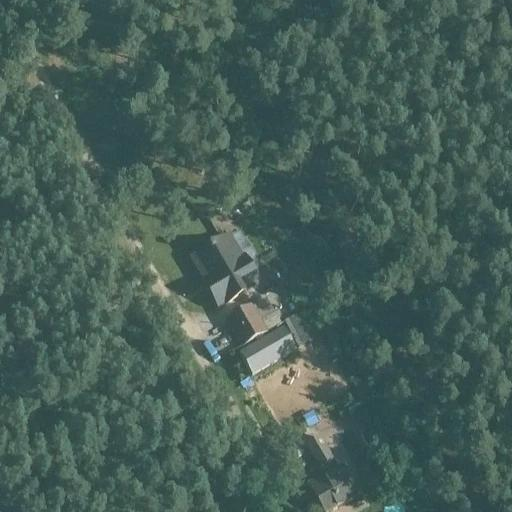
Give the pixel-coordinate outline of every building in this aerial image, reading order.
[(234,254),(206,271),(224,302),(219,305),(228,319),(266,297),(257,282),(252,285),(234,254)] [(268,303),(258,309),(271,334),(286,326),(268,303)] [(176,311),(182,327),(193,323),(187,307),(176,311)] [(264,334),(251,311),(232,323),(245,346),(264,334)] [(284,331),(239,356),(252,378),(296,353),(284,331)] [(370,434),(358,440),(364,451),(376,444),(370,434)] [(310,473),(316,483),(309,487),(323,511),(334,511),(360,497),(343,468),(338,470),(320,438),(304,446),(317,469),(310,473)]
